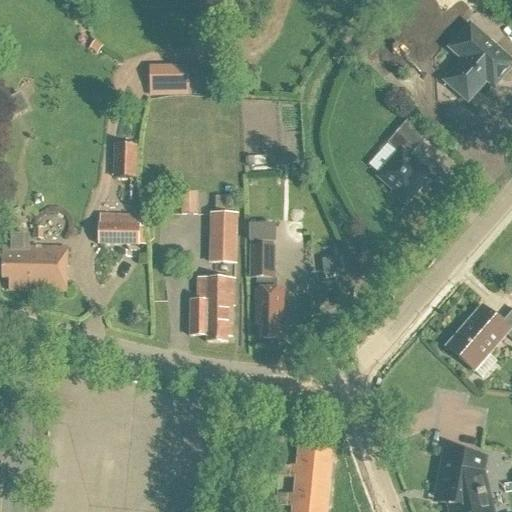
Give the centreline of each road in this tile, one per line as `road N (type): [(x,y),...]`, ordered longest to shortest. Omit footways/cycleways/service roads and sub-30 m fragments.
road 1 (residential): [(27,328),(164,366),(303,382),(340,372)]
road 2 (residential): [(340,372),(386,340),(511,190)]
road 3 (unclassified): [(15,511),(27,328)]
road 4 (residential): [(391,511),(340,372)]
